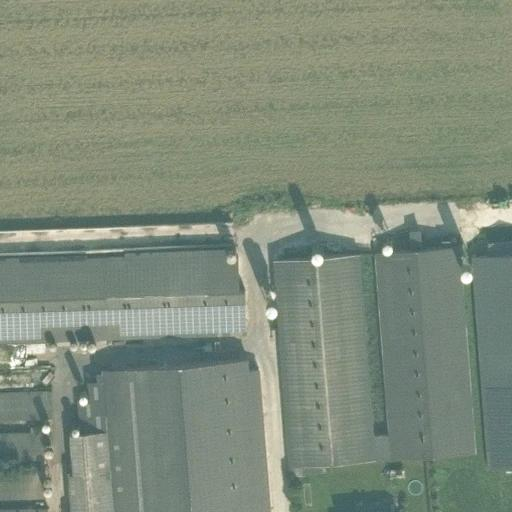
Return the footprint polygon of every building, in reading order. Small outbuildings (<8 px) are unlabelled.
[(460,246),(374,252),(388,431),(384,431),(384,436),(372,437),(374,460),(474,452),(460,246)] [(0,341),(246,332),(244,289),(238,289),(236,258),(227,258),(226,248),(124,250),(124,255),(85,256),(86,253),(0,255),(0,341)] [(358,253),(273,259),(288,466),(374,460),(372,437),(358,253)] [(268,511),(258,367),(249,368),(247,359),(114,368),(115,397),(95,398),(96,431),(69,433),(72,473),(67,474),(69,511),(268,511)] [(0,419),(52,418),(51,390),(0,391),(0,419)] [(0,460),(46,460),(44,427),(25,427),(25,432),(0,433),(0,460)] [(0,499),(43,499),(43,470),(0,471),(0,499)]
